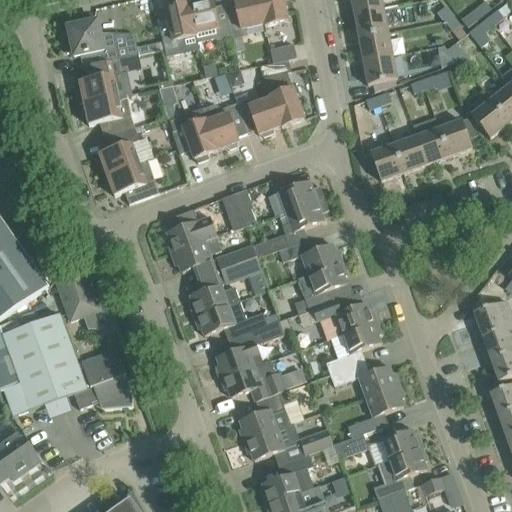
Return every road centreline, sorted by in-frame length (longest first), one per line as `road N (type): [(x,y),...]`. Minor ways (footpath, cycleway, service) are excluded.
road 1 (residential): [(118,226),(83,220),(23,11)]
road 2 (residential): [(118,226),(334,146)]
road 3 (residential): [(196,432),(118,226)]
road 4 (unclassified): [(27,511),(80,473),(196,432)]
road 5 (residential): [(484,511),(431,346)]
road 6 (residential): [(334,146),(312,0)]
road 7 (residential): [(431,346),(511,236)]
road 8 (residential): [(397,244),(511,202)]
